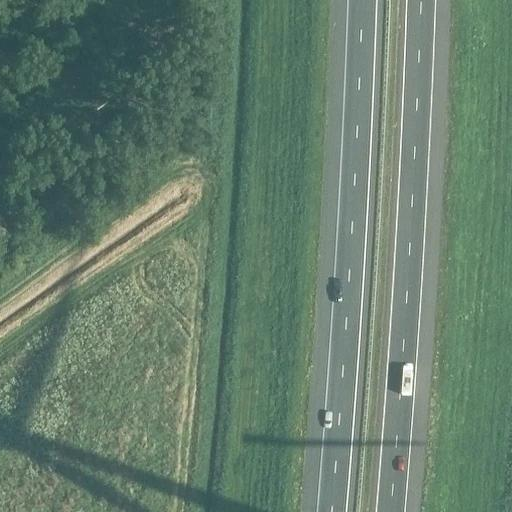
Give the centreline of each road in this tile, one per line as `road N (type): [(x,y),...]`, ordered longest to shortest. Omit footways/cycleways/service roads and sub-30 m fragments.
road 1 (motorway): [(399,511),(429,0)]
road 2 (motorway): [(360,0),(331,511)]
